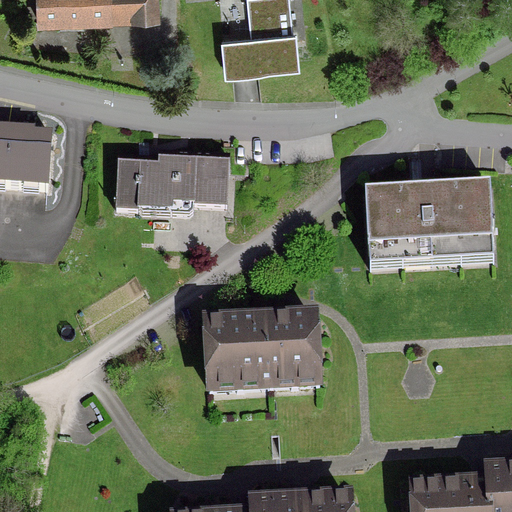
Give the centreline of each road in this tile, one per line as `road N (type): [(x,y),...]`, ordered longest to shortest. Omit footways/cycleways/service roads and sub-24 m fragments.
road 1 (residential): [(407,101),(412,117),(398,132),(294,222),(66,380)]
road 2 (residential): [(407,101),(350,122),(266,133),(0,91)]
road 3 (track): [(0,394),(66,380),(37,511)]
